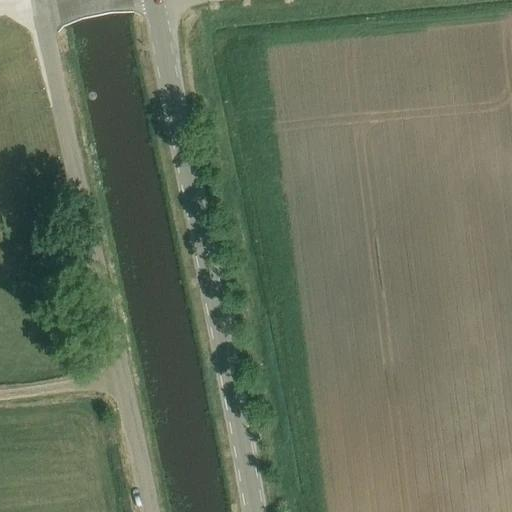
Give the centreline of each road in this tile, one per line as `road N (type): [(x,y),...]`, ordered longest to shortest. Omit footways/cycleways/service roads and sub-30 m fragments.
road 1 (tertiary): [(240,511),(149,0)]
road 2 (unclassified): [(148,511),(45,9)]
